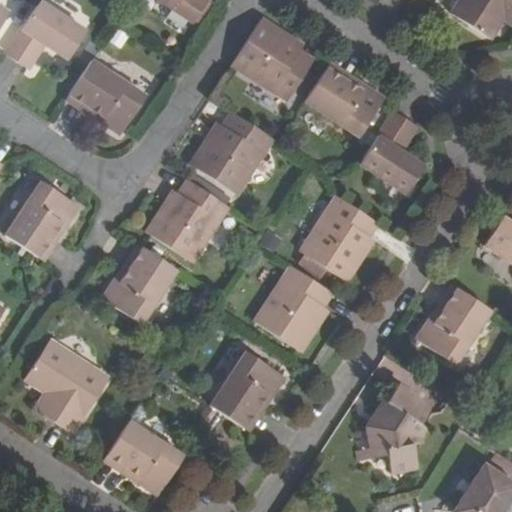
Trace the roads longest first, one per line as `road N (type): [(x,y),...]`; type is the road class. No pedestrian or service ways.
road 1 (residential): [(255,511),(474,173)]
road 2 (residential): [(0,115),(118,190),(240,0)]
road 3 (residential): [(458,101),(299,0)]
